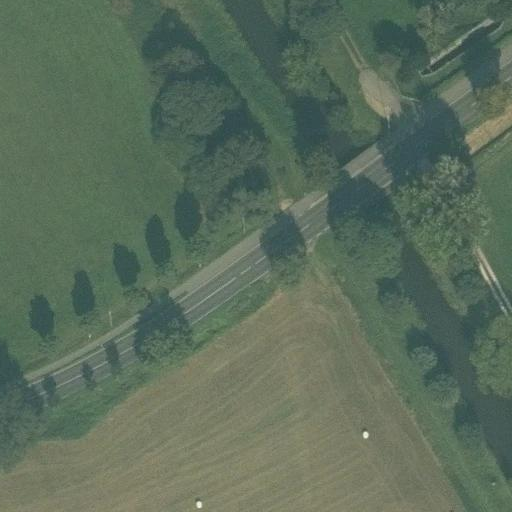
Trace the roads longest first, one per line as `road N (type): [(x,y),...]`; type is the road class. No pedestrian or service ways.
road 1 (tertiary): [(0,411),(46,397),(180,321),(417,149)]
road 2 (track): [(511,326),(426,183),(408,124)]
road 3 (track): [(408,124),(329,0)]
